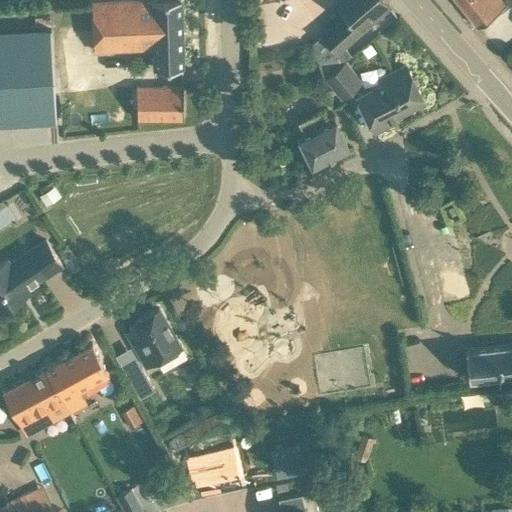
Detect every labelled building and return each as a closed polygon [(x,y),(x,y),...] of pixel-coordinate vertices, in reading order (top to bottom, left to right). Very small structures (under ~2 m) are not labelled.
[(95,49),(155,46),(156,66),(183,65),(181,0),(120,0),(93,1),(95,49)] [(327,74),(347,58),(352,54),(343,42),(389,2),(387,0),(336,0),(336,1),(345,12),(312,42),(319,61),(324,76),(327,74)] [(458,0),(478,25),(494,13),(506,4),(503,0),(458,0)] [(56,6),(0,13),(0,72),(65,64),(56,6)] [(312,40),(308,29),(298,32),(302,43),(312,40)] [(345,60),(325,76),(343,98),(363,82),(345,60)] [(357,95),(375,129),(391,121),(389,116),(424,98),(407,63),(387,73),(390,78),(357,95)] [(127,87),(121,87),(121,110),(138,109),(138,117),(165,117),(185,117),(184,87),(183,84),(138,84),(138,87),(127,87)] [(11,97),(12,125),(63,123),(61,94),(11,97)] [(305,132),(298,135),(313,165),(350,146),(335,117),(329,120),(323,108),(299,120),(305,132)] [(47,204),(62,194),(56,185),(40,195),(47,204)] [(454,204),(448,207),(452,214),(458,211),(454,204)] [(0,262),(0,309),(29,290),(26,286),(63,262),(47,238),(11,262),(8,257),(0,262)] [(129,334),(147,364),(181,344),(159,306),(132,321),(137,330),(129,334)] [(93,341),(4,389),(21,419),(42,407),(49,419),(70,408),(64,396),(109,372),(93,341)] [(511,341),(511,343),(466,348),(470,377),(511,371),(511,341)] [(128,374),(140,395),(154,387),(142,366),(128,374)] [(363,431),(355,454),(366,458),(372,440),(375,441),(376,436),(363,431)] [(235,437),(192,446),(199,476),(241,468),(235,437)] [(309,443),(272,451),(277,476),(314,468),(309,443)] [(288,480),(279,482),(280,488),(289,486),(288,480)] [(131,486),(117,494),(127,511),(133,511),(143,507),(131,486)] [(7,502),(0,505),(0,511),(56,511),(52,504),(41,510),(31,489),(6,501),(7,502)] [(317,511),(318,511),(313,490),(279,497),(282,511),(317,511)]
